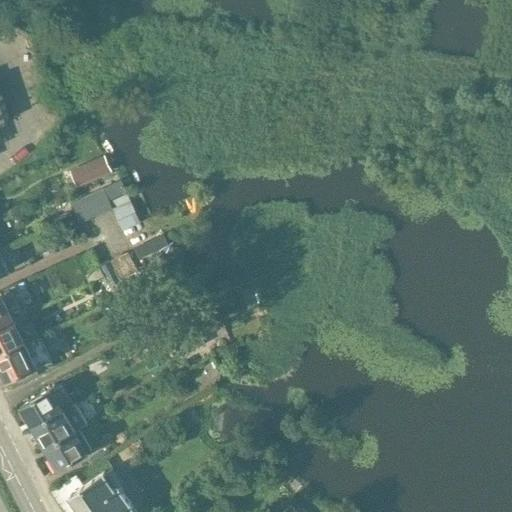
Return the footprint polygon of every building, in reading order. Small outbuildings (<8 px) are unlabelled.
[(0,122),(10,119),(0,90),(0,122)] [(78,186),(94,179),(87,163),(70,171),(77,186),(78,186)] [(110,199),(126,191),(121,179),(104,187),(110,199)] [(113,208),(103,187),(69,202),(78,223),(113,208)] [(134,248),(140,259),(154,252),(149,241),(134,248)] [(100,266),(109,284),(138,271),(128,252),(100,266)] [(0,295),(0,325),(22,315),(11,293),(3,297),(2,295),(0,295)] [(170,303),(153,313),(159,322),(176,313),(170,303)] [(207,323),(217,318),(211,308),(201,313),(207,323)] [(0,325),(0,354),(33,338),(22,315),(0,325)] [(155,322),(152,336),(143,334),(141,344),(164,349),(166,339),(178,341),(181,327),(159,322),(155,322)] [(0,354),(0,369),(6,382),(19,375),(21,381),(53,365),(39,335),(33,338),(0,354)] [(178,340),(184,350),(194,345),(190,335),(178,340)] [(19,406),(32,427),(64,409),(51,387),(19,406)] [(79,428),(87,423),(75,403),(64,409),(32,427),(45,449),(79,428)] [(92,450),(79,428),(45,449),(58,471),(92,450)] [(137,511),(119,485),(123,483),(112,467),(105,472),(104,471),(69,495),(80,511),(79,511),(137,511)] [(217,495),(194,511),(227,511),(232,509),(220,493),(217,495)]
